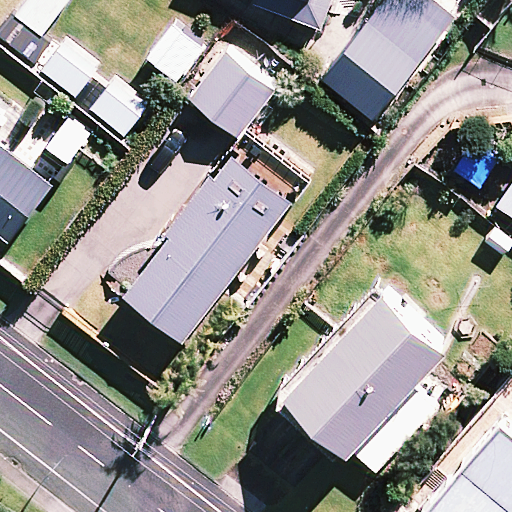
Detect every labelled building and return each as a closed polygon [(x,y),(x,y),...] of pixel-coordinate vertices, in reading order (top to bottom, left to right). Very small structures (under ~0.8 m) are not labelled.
[(67,0),(26,0),(0,35),(0,36),(26,56),(67,0)] [(461,3),(456,0),(381,0),(326,71),(377,111),(461,3)] [(98,61),(64,34),(41,62),(75,89),(98,61)] [(277,81),(230,44),(193,91),(240,128),(277,81)] [(119,76),(94,107),(125,133),(151,103),(119,76)] [(27,117),(0,95),(0,222),(11,231),(55,176),(9,139),(27,117)] [(101,126),(71,104),(45,138),(75,160),(101,126)] [(295,185),(235,140),(128,282),(188,327),(295,185)] [(511,180),(500,198),(511,205),(511,180)] [(448,337),(387,279),(289,381),(377,465),(437,402),(410,376),(448,337)] [(511,511),(511,412),(506,407),(422,499),(436,511),(511,511)]
